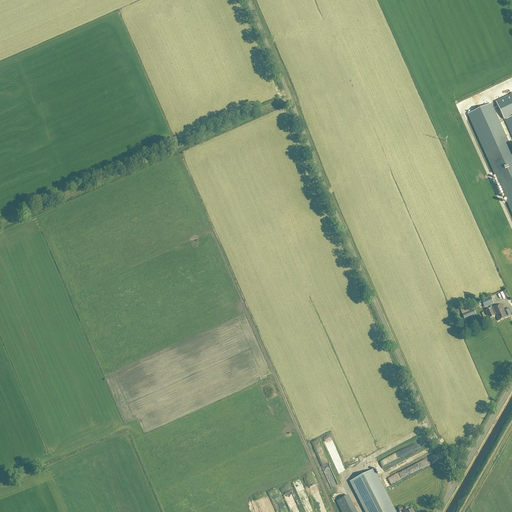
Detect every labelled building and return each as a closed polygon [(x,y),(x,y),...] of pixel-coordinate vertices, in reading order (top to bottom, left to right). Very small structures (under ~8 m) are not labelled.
[(468,115),(511,213),(511,150),(491,105),(468,115)] [(481,301),(482,303),(483,305),(484,307),(493,303),(490,297),(481,301)] [(501,304),(486,311),(489,318),(494,316),(494,315),(495,314),(498,321),(507,317),(501,304)] [(398,453),(380,462),(383,469),(401,460),(398,453)] [(350,481),(358,497),(365,511),(395,511),(374,469),(350,481)] [(355,511),(348,496),(336,501),(341,511),(355,511)]
